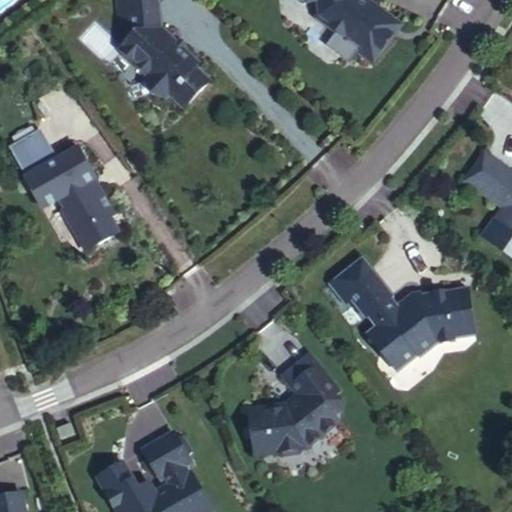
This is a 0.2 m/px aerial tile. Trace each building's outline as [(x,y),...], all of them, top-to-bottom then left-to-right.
[(195,67),(198,64),(161,29),(158,0),(125,0),(115,1),(118,26),(129,30),(130,37),(120,49),(149,76),(146,80),(151,94),(166,98),(169,95),(184,109),(210,81),(195,67)] [(318,0),(323,8),(334,11),(330,27),(349,43),(340,54),(362,72),(370,63),(385,75),(402,54),(402,53),(402,52),(403,52),(403,51),(403,50),(403,49),(403,48),(403,47),(403,46),(403,45),(402,44),(401,43),(401,42),(400,42),(400,41),(389,32),(397,22),(385,13),(395,0),(318,0)] [(389,32),(400,41),(400,42),(401,42),(401,43),(402,44),(403,45),(403,46),(403,47),(403,48),(403,49),(403,50),(403,51),(403,52),(402,52),(402,53),(402,54),(415,37),(397,22),(389,32)] [(25,176),(35,193),(40,190),(47,203),(58,197),(62,208),(64,207),(76,233),(81,231),(90,247),(117,231),(108,216),(113,213),(99,188),(93,191),(87,181),(93,177),(96,176),(79,146),(53,161),(36,130),(10,145),(27,176),(25,176)] [(507,174),(479,157),(463,184),(491,201),(493,198),(505,205),(496,220),(511,230),(511,180),(505,176),(507,174)] [(99,188),(93,177),(87,181),(93,191),(99,188)] [(40,190),(35,193),(42,206),(47,203),(40,190)] [(361,274),(369,267),(362,258),(354,265),(361,274)] [(369,267),(361,274),(354,265),(329,285),(345,305),(351,300),(365,319),(368,317),(376,327),(367,334),(382,352),(387,348),(403,367),(418,355),(420,358),(437,344),(455,342),(455,338),(474,335),(469,295),(456,297),(456,291),(420,296),(421,300),(408,302),(399,309),(391,299),(393,297),(369,267)] [(397,372),(403,367),(387,348),(382,352),(397,372)] [(300,449),(303,446),(333,422),(334,415),(332,413),(322,400),(335,390),(336,389),(307,354),(282,374),(297,393),(291,397),(293,399),(278,410),(273,404),(245,408),(251,444),(270,442),(271,453),(274,452),(279,456),(297,453),(300,449)] [(335,390),(322,400),(332,413),(339,404),(340,397),(335,390)] [(75,434),(71,424),(57,430),(61,439),(75,434)] [(207,511),(187,475),(185,476),(181,469),(188,465),(185,459),(188,454),(180,439),(173,440),(170,435),(140,452),(158,482),(162,479),(167,486),(142,501),(136,499),(117,510),(118,511),(207,511)] [(270,442),(251,444),(252,455),(271,453),(270,442)] [(0,511),(25,511),(22,493),(0,498),(0,511)]
